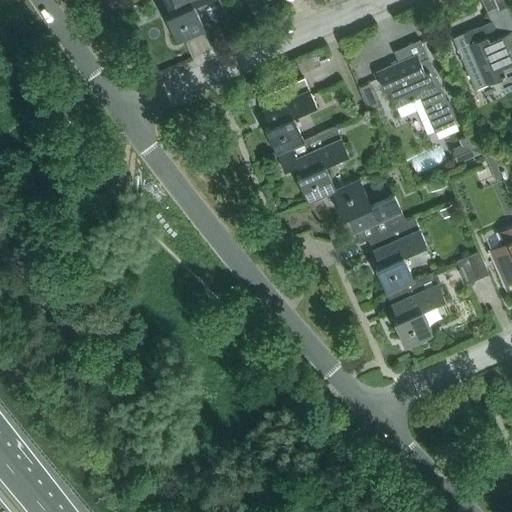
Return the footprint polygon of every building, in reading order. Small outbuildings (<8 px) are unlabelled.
[(163,0),(170,14),(165,16),(177,42),(205,30),(193,5),(203,0),(163,0)] [(475,89),(486,84),(503,76),(509,89),(511,88),(511,9),(510,5),(498,10),(496,6),(485,10),(490,21),(478,26),(452,37),(475,89)] [(396,106),(419,96),(434,132),(456,122),(420,39),(393,51),(398,62),(376,72),(384,91),(388,89),(396,106)] [(318,52),(304,59),(309,70),(323,64),(318,52)] [(289,147),(303,141),(292,115),(316,105),(304,77),(257,98),(269,125),(264,127),(276,153),(289,147)] [(308,202),(332,191),(335,190),(335,189),(324,164),(348,154),(336,126),(303,141),(289,147),(276,153),(284,172),(297,166),(300,173),(296,175),(308,202)] [(473,132),(459,139),(468,159),(482,152),(473,132)] [(492,154),(486,157),(491,168),(497,166),(492,154)] [(443,177),(434,181),(437,189),(447,185),(443,177)] [(335,190),(332,191),(343,217),(347,215),(358,242),(367,238),(405,221),(394,194),(370,204),(359,178),(335,189),(335,190)] [(452,204),(440,210),(444,217),(456,211),(452,204)] [(375,266),(386,293),(413,280),(403,255),(426,245),(414,217),(405,221),(367,238),(379,264),(375,266)] [(511,225),(496,233),(501,244),(487,250),(503,287),(511,283),(511,225)] [(479,251),(456,261),(461,272),(472,267),(477,279),(489,274),(479,251)] [(432,271),(413,280),(386,293),(397,319),(393,321),(404,347),(432,335),(421,310),(445,299),(432,271)]
